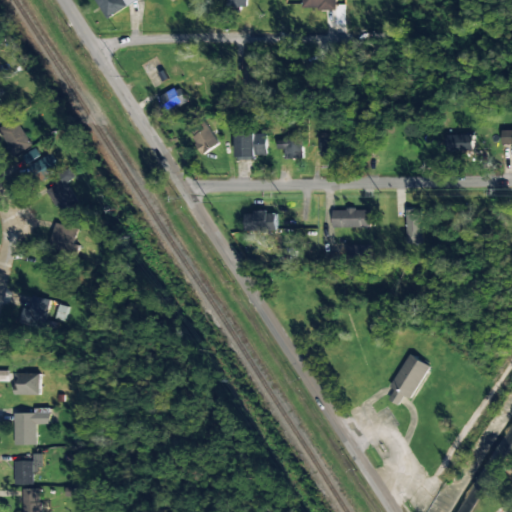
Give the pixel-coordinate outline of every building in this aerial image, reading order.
[(139,0),(138,0),(95,0),(105,18),(139,0)] [(226,0),(226,8),(246,7),(246,0),(226,0)] [(336,0),(302,0),(302,9),(336,9),(336,0)] [(244,88),(261,89),(262,65),(245,64),(244,88)] [(158,97),(166,113),(188,103),(180,87),(158,97)] [(0,122),(8,117),(0,105),(0,122)] [(0,126),(0,130),(10,155),(29,147),(18,119),(0,126)] [(219,144),(209,127),(191,137),(201,155),(219,144)] [(501,147),(511,147),(511,129),(501,130),(501,147)] [(268,158),(267,132),(236,133),(237,158),(268,158)] [(446,151),(473,151),(473,135),(446,135),(446,151)] [(320,138),(321,158),(338,158),(338,138),(320,138)] [(278,150),(285,149),(285,159),(303,159),(302,140),(278,141),(278,150)] [(60,172),(49,155),(33,164),(43,182),(60,172)] [(59,212),(77,203),(66,180),(47,189),(59,212)] [(333,209),(332,228),(371,229),(371,210),(333,209)] [(423,244),(423,210),(406,210),(407,244),(423,244)] [(245,213),(246,233),(278,231),(277,212),(245,213)] [(79,245),(75,244),(77,228),(55,224),(50,250),(77,255),(79,245)] [(347,262),(370,263),(371,246),(347,245),(347,262)] [(45,330),(50,309),(60,312),(62,303),(33,298),(31,310),(24,309),(21,325),(45,330)] [(430,366),(409,354),(386,396),(400,404),(405,396),(412,400),(430,366)] [(40,395),(40,374),(15,373),(15,395),(40,395)] [(37,445),(37,425),(50,425),(50,408),(35,409),(35,413),(15,414),(15,446),(37,445)] [(15,462),(16,486),(35,485),(34,461),(15,462)] [(23,489),(23,511),(42,511),(42,503),(39,503),(39,489),(23,489)]
